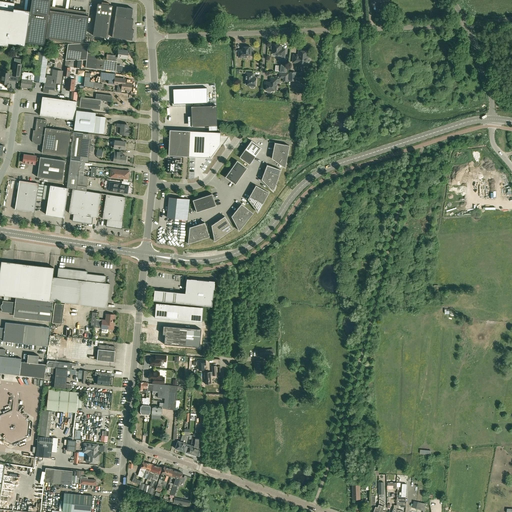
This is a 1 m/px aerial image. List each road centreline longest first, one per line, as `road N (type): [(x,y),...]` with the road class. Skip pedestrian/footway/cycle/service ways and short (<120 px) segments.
road 1 (secondary): [(492,119),(332,166),(303,184),(249,246),(200,261)]
road 2 (unclassified): [(466,26),(151,38)]
road 3 (residential): [(326,511),(125,443)]
road 4 (unclassified): [(145,255),(125,443)]
road 5 (secondary): [(145,255),(0,232)]
road 6 (unclassified): [(152,183),(151,38)]
road 7 (unclassified): [(0,175),(19,90),(60,96)]
